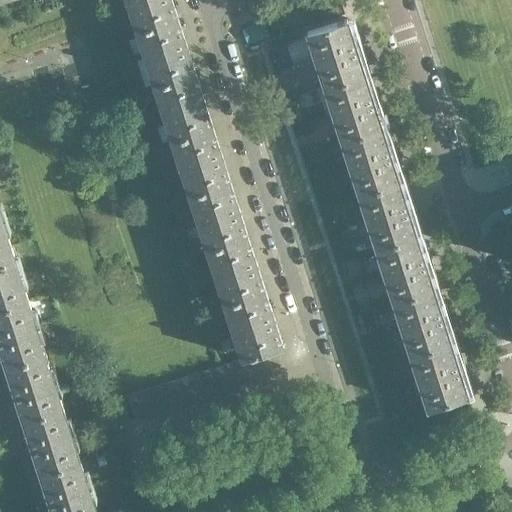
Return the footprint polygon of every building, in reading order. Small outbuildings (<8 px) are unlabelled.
[(172,0),(127,0),(137,30),(177,17),(172,0)] [(195,71),(177,17),(137,30),(155,84),(195,71)] [(364,73),(346,18),(307,31),(324,85),(364,73)] [(212,126),(195,71),(155,84),(172,139),(212,126)] [(381,126),(364,73),(324,85),(342,139),(381,126)] [(230,181),(212,126),(172,139),(190,194),(230,181)] [(398,179),(381,126),(342,139),(359,192),(398,179)] [(415,233),(398,179),(359,192),(376,246),(415,233)] [(247,235),(230,181),(190,194),(207,248),(247,235)] [(0,248),(11,245),(2,218),(0,210),(0,248)] [(432,287),(415,233),(376,246),(393,299),(432,287)] [(265,289),(247,235),(207,248),(225,302),(265,289)] [(0,307),(28,298),(20,272),(11,245),(0,248),(0,307)] [(449,340),(432,287),(393,299),(410,353),(449,340)] [(283,345),(265,289),(225,302),(242,358),(253,354),(265,350),(283,345)] [(45,352),(37,325),(28,298),(0,307),(0,344),(6,364),(45,352)] [(467,395),(449,340),(410,353),(428,407),(467,395)] [(273,375),(265,350),(253,354),(261,379),(273,375)] [(63,406),(54,379),(45,352),(6,364),(24,418),(63,406)] [(261,379),(253,354),(242,358),(250,382),(261,379)] [(250,382),(242,358),(230,362),(238,386),(250,382)] [(238,386),(230,362),(219,365),(227,390),(238,386)] [(227,390),(219,365),(207,369),(215,393),(227,390)] [(215,393),(207,369),(196,373),(204,397),(215,393)] [(204,397),(196,373),(184,376),(192,401),(204,397)] [(192,401),(184,376),(173,380),(181,405),(192,401)] [(181,405),(173,380),(161,384),(169,408),(181,405)] [(169,408),(161,384),(150,388),(158,412),(169,408)] [(158,412),(150,388),(138,391),(146,416),(158,412)] [(146,416),(138,391),(127,395),(135,419),(146,416)] [(80,459),(71,432),(63,406),(24,418),(41,472),(80,459)] [(96,511),(89,486),(80,459),(41,472),(53,511),(96,511)]
